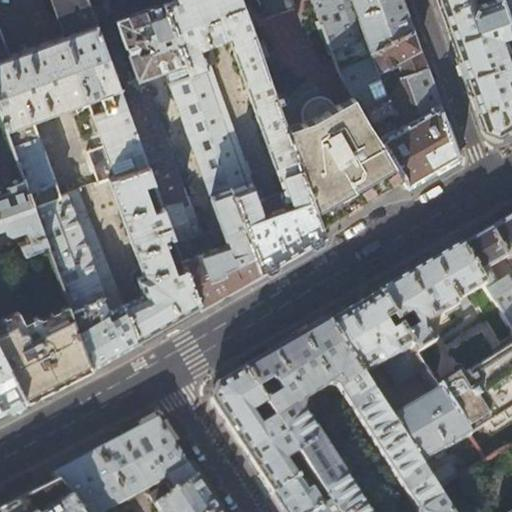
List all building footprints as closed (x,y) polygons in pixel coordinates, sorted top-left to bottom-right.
[(0,0),(0,116),(22,175),(33,206),(61,196),(33,120),(87,100),(109,161),(92,167),(98,181),(146,164),(116,82),(86,0),(0,0)] [(239,0),(171,0),(163,3),(185,61),(189,75),(260,270),(297,249),(323,234),(321,228),(319,223),(285,129),(239,0)] [(260,0),(265,13),(290,4),(289,0),(260,0)] [(313,0),(328,42),(362,31),(368,46),(413,30),(405,7),(402,0),(313,0)] [(437,0),(452,42),(509,23),(500,0),(486,0),(484,1),(483,0),(437,0)] [(511,0),(500,0),(509,23),(511,32),(511,0)] [(185,61),(163,3),(163,2),(115,19),(137,78),(169,67),(185,61)] [(511,35),(511,32),(509,23),(452,42),(470,91),(483,128),(498,133),(511,125),(511,45),(511,46),(511,49),(511,52),(506,55),(499,36),(506,34),(507,37),(511,35)] [(420,49),(413,30),(368,46),(362,31),(328,42),(339,73),(352,97),(359,109),(395,92),(402,76),(404,76),(409,73),(410,71),(415,68),(420,69),(427,68),(420,49)] [(189,75),(185,61),(169,67),(173,81),(189,75)] [(409,73),(404,76),(402,76),(395,92),(359,109),(401,176),(405,181),(408,187),(432,173),(459,157),(439,101),(427,68),(420,69),(415,68),(410,71),(409,73)] [(171,234),(183,267),(197,305),(232,286),(260,270),(189,75),(173,81),(168,82),(227,242),(213,247),(207,230),(204,230),(196,220),(188,197),(185,198),(146,91),(128,88),(125,78),(116,82),(146,164),(159,200),(161,206),(171,234)] [(359,109),(352,97),(335,106),(331,100),(325,97),(317,96),(313,96),(309,98),(307,99),(303,103),(300,109),(300,115),(302,122),(285,129),(319,223),(369,194),(401,176),(359,109)] [(146,164),(98,181),(95,183),(95,185),(108,180),(143,275),(137,277),(143,295),(122,304),(136,341),(139,339),(148,334),(197,305),(183,267),(175,270),(163,237),(171,234),(161,206),(153,209),(151,203),(159,200),(146,164)] [(46,242),(33,206),(22,175),(16,177),(0,182),(0,224),(2,223),(4,228),(9,230),(21,226),(25,238),(16,241),(16,242),(19,250),(20,252),(46,242)] [(61,196),(33,206),(46,242),(94,365),(113,354),(136,341),(122,304),(79,189),(61,196)] [(461,244),(459,246),(483,283),(510,325),(511,324),(511,286),(506,276),(498,281),(489,267),(511,253),(511,216),(500,224),(462,246),(461,244)] [(94,365),(46,242),(20,252),(19,250),(16,242),(0,248),(0,347),(27,400),(76,375),(94,365)] [(423,266),(377,292),(415,351),(434,339),(424,324),(458,302),(456,299),(483,283),(459,246),(423,266)] [(396,385),(419,372),(432,393),(388,417),(418,465),(469,436),(467,433),(435,382),(415,351),(377,292),(357,304),(327,321),(361,375),(383,363),(396,385)] [(388,417),(361,375),(327,321),(294,340),(244,369),(267,403),(276,418),(311,473),(337,511),(448,511),(418,465),(388,417)] [(435,382),(467,433),(511,404),(511,340),(459,374),(457,370),(452,373),(451,372),(435,382)] [(0,413),(27,400),(0,347),(0,413)] [(267,403),(244,369),(229,377),(224,380),(215,386),(211,401),(248,457),(258,473),(273,495),(311,473),(276,418),(260,427),(251,413),(267,403)] [(53,475),(59,484),(77,511),(103,511),(144,490),(155,504),(175,491),(166,478),(187,465),(181,457),(159,422),(157,419),(140,428),(94,453),(53,475)] [(175,491),(155,504),(160,511),(218,511),(196,477),(195,477),(187,465),(166,478),(175,491)] [(337,511),(311,473),(273,495),(284,511),(337,511)] [(12,508),(4,511),(77,511),(59,484),(12,508)]
